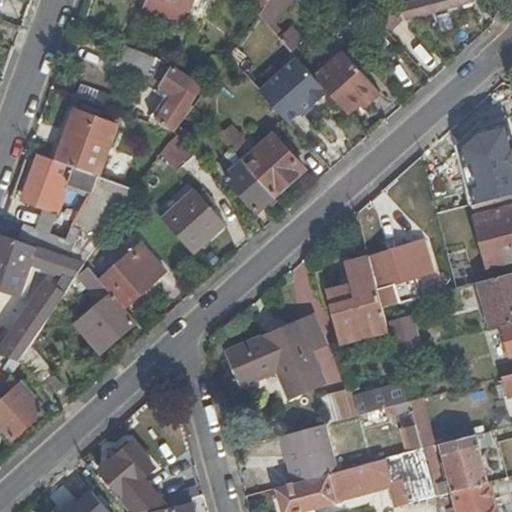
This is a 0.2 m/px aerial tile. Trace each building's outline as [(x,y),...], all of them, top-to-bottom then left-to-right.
[(184,25),(194,0),(146,0),(143,8),(184,25)] [(242,0),(261,12),(269,0),(242,0)] [(261,12),(259,15),(271,29),(292,0),(269,0),(261,12)] [(399,19),(382,0),(376,0),(368,8),(387,29),(399,19)] [(472,4),(471,0),(419,0),(401,5),(405,21),(472,4)] [(157,121),(175,133),(193,107),(191,105),(203,88),(173,67),(175,65),(124,47),(118,65),(150,78),(174,95),(157,121)] [(316,78),(328,92),(349,115),(377,89),(344,52),(316,78)] [(260,91),(289,123),(300,113),(303,116),(328,92),(316,78),(297,57),(260,91)] [(58,162),(98,177),(116,127),(77,111),(58,162)] [(232,150),(274,198),(305,171),(275,137),(255,154),(232,128),(220,138),(232,150)] [(177,171),(195,155),(177,135),(167,145),(162,152),(177,171)] [(258,213),(274,198),(232,150),(225,156),(238,170),(227,179),(258,213)] [(86,264),(136,191),(98,177),(58,162),(40,156),(23,201),(48,210),(57,213),(68,185),(90,193),(71,227),(78,231),(74,239),(66,236),(57,254),(86,264)] [(41,248),(57,254),(66,236),(74,239),(78,231),(71,227),(90,193),(68,185),(57,213),(48,210),(40,231),(42,231),(40,237),(44,240),(41,248)] [(164,221),(192,254),(224,225),(195,193),(164,221)] [(511,261),(511,207),(474,218),(487,268),(511,261)] [(17,239),(41,248),(44,240),(40,237),(42,231),(40,231),(23,224),(17,239)] [(84,267),(85,265),(0,235),(0,289),(20,297),(31,264),(73,279),(84,267)] [(425,241),(369,258),(382,308),(400,304),(396,291),(395,286),(412,281),(434,275),(425,241)] [(101,281),(125,308),(167,271),(142,245),(101,281)] [(466,250),(447,255),(456,288),(475,283),(466,250)] [(354,284),(327,292),(339,337),(387,325),(382,308),(369,258),(348,264),(354,284)] [(511,273),(479,282),(491,329),(503,326),(511,323),(511,273)] [(413,286),(412,281),(395,286),(396,291),(413,286)] [(21,361),(29,348),(66,294),(50,283),(18,330),(1,356),(21,361)] [(98,340),(95,343),(103,352),(135,324),(110,296),(82,320),(94,334),(98,340)] [(314,317),(281,331),(281,330),(227,354),(241,385),(278,369),(290,397),(324,383),(310,352),(326,344),(314,317)] [(417,347),(411,318),(396,321),(398,330),(393,332),(398,351),(417,347)] [(0,355),(1,356),(18,330),(9,323),(4,329),(0,327),(0,355)] [(511,323),(503,326),(511,357),(511,356),(511,323)] [(90,337),(95,343),(98,340),(94,334),(90,337)] [(39,386),(51,374),(29,348),(21,361),(19,362),(19,363),(39,386)] [(405,352),(395,355),(403,384),(407,402),(410,401),(417,399),(405,352)] [(10,377),(11,376),(0,372),(0,390),(1,389),(10,377)] [(39,386),(49,398),(61,386),(51,374),(39,386)] [(511,374),(503,376),(504,383),(496,385),(499,397),(511,393),(511,374)] [(19,386),(10,377),(1,389),(8,396),(19,386)] [(389,387),(355,397),(360,414),(367,412),(407,402),(403,384),(389,387)] [(19,386),(8,396),(0,402),(0,426),(13,441),(43,413),(19,386)] [(355,397),(353,388),(322,396),(329,423),(360,414),(355,397)] [(410,401),(413,410),(417,424),(423,448),(432,446),(436,445),(423,398),(417,399),(410,401)] [(407,402),(367,412),(369,421),(413,410),(410,401),(407,402)] [(324,424),(281,436),(294,483),(337,472),(324,424)] [(423,448),(417,424),(401,428),(408,453),(423,448)] [(451,487),(452,492),(488,483),(474,435),(440,444),(451,486),(451,487)] [(122,494),(123,494),(135,507),(153,490),(142,478),(153,468),(132,443),(118,455),(124,462),(108,477),(122,494)] [(432,446),(423,448),(436,497),(446,494),(432,446)] [(408,453),(362,465),(363,466),(277,488),(282,511),(301,511),(371,494),(369,489),(390,483),(402,479),(408,504),(436,497),(423,448),(408,453)] [(78,511),(104,490),(89,473),(61,499),(71,511),(78,511)] [(396,507),(408,504),(402,479),(390,483),(396,507)] [(495,511),(488,483),(452,492),(454,497),(457,511),(495,511)] [(446,494),(436,497),(439,511),(451,511),(448,499),(454,497),(452,492),(446,494)] [(439,511),(436,497),(408,504),(410,511),(439,511)] [(110,511),(127,511),(118,502),(109,510),(110,511)]
